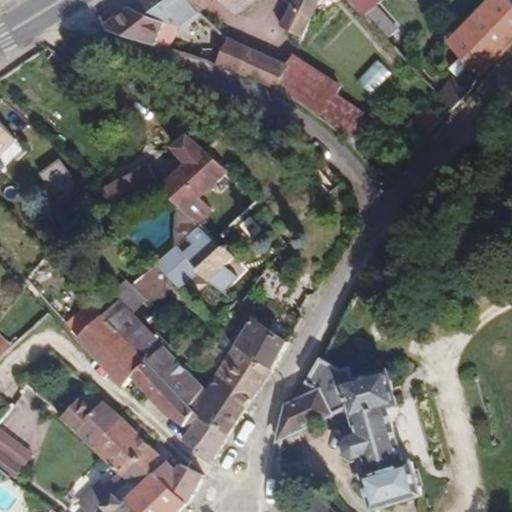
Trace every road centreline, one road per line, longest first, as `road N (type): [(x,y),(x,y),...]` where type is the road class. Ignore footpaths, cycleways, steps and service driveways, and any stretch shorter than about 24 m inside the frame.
road 1 (residential): [(46,12),(218,73),(311,119),(359,163),(390,218)]
road 2 (residential): [(247,491),(293,365),(390,218)]
road 3 (track): [(511,304),(466,329),(434,362),(484,511)]
road 4 (residential): [(390,218),(511,79)]
